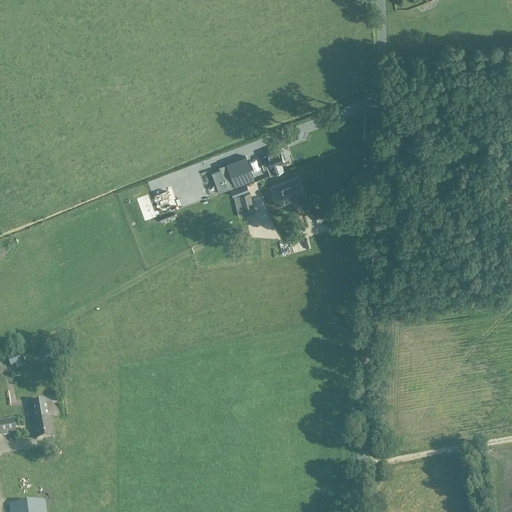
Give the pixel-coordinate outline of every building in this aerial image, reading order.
[(281,163),(285,162),(284,160),(285,159),(286,157),(284,152),(283,152),(281,152),(280,150),(267,155),(267,156),(264,157),(271,175),(277,173),(284,170),(281,163)] [(226,163),(235,186),(254,179),(245,156),(226,163)] [(226,163),(218,166),(220,170),(212,173),(219,192),(227,189),(235,186),(226,163)] [(297,177),(271,188),(278,206),(304,196),(297,177)] [(250,190),(248,184),(232,190),(234,196),(250,190)] [(250,193),(239,196),(244,215),(255,212),(250,193)] [(334,207),(315,213),(319,224),(338,217),(334,207)] [(7,356),(11,367),(22,362),(18,352),(7,356)] [(46,401),(30,404),(32,421),(33,421),(36,439),(53,437),(50,419),(49,419),(46,401)] [(0,436),(17,433),(14,418),(0,420),(0,436)] [(45,511),(44,501),(9,506),(9,511),(45,511)]
